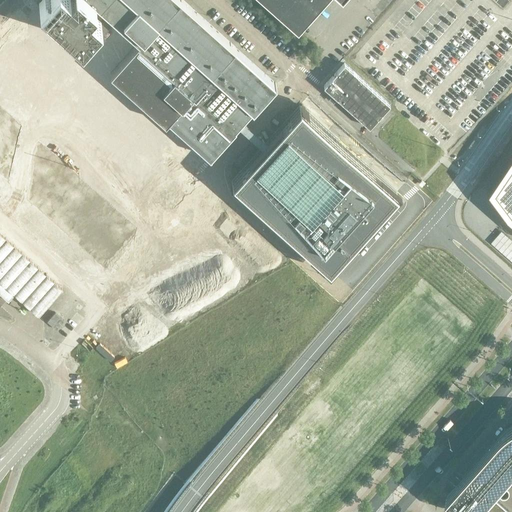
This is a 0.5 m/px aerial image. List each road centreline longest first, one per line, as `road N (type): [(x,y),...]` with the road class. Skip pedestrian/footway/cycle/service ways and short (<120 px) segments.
road 1 (unclassified): [(209,176),(327,287),(345,291),(414,203),(297,90),(296,77)]
road 2 (unclassified): [(13,2),(209,176)]
road 3 (unclassified): [(511,348),(368,511)]
road 4 (unclassified): [(397,511),(511,381)]
road 5 (unclassified): [(99,308),(0,216)]
road 6 (unclassified): [(209,176),(296,77)]
